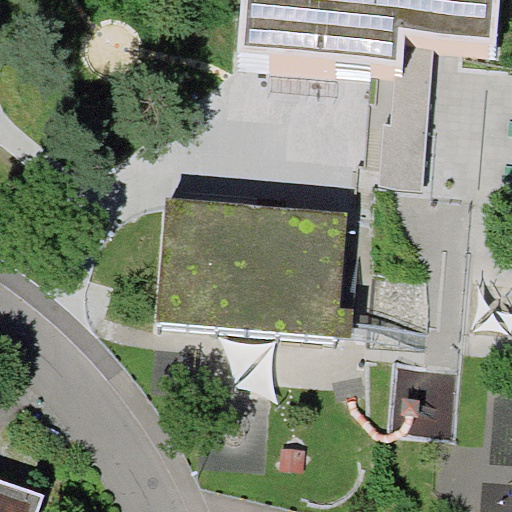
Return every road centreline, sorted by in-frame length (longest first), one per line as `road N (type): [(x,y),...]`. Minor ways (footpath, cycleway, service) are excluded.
road 1 (residential): [(0,214),(86,371)]
road 2 (residential): [(86,371),(159,511)]
